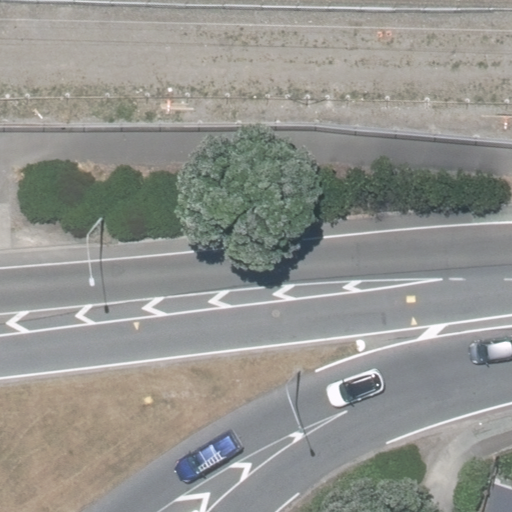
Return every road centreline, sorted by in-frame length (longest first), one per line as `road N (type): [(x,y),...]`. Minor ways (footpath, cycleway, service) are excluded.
road 1 (secondary): [(0,360),(511,286)]
road 2 (trunk): [(0,291),(340,260),(511,269)]
road 3 (secondary): [(488,361),(422,367),(298,402),(134,511)]
road 4 (primary): [(488,361),(317,444),(244,511)]
